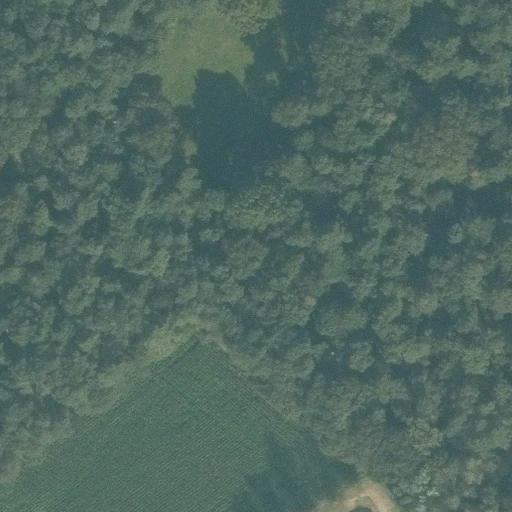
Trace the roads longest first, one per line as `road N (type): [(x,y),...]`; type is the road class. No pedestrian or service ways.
road 1 (track): [(413,511),(381,462),(349,450),(203,340),(4,161),(0,147)]
road 2 (track): [(511,457),(409,452),(381,462)]
